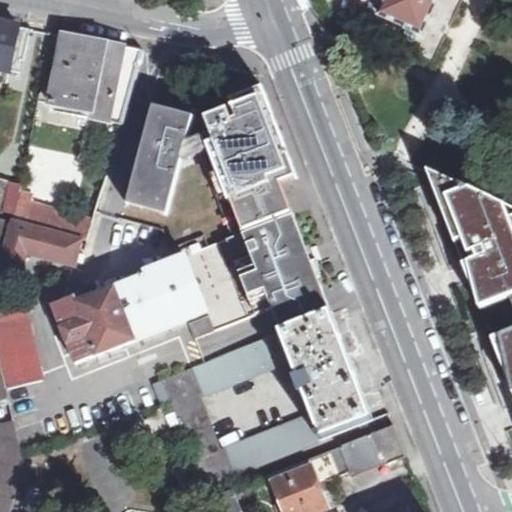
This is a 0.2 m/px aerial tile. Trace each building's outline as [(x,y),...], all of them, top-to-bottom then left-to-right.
[(388,0),(381,16),(394,22),(408,29),(423,35),(429,21),(435,7),(438,0),(388,0)] [(0,28),(0,80),(7,82),(9,76),(20,77),(23,61),(30,34),(0,28)] [(143,52),(140,52),(127,49),(122,48),(103,45),(65,36),(60,61),(52,105),(57,106),(93,113),(93,120),(123,126),(127,111),(143,52)] [(214,141),(197,148),(217,198),(294,168),(283,141),(275,122),(262,89),(231,101),(238,120),(232,122),(228,111),(205,119),(210,130),(214,141)] [(93,120),(93,113),(57,106),(56,113),(93,120)] [(161,205),(183,119),(152,112),(146,138),(150,139),(135,199),(161,205)] [(191,121),(183,119),(161,205),(170,208),(183,153),(187,140),(191,121)] [(214,141),(210,130),(187,140),(183,153),(197,148),(214,141)] [(217,198),(234,239),(294,215),(310,209),(301,188),(294,168),(217,198)] [(0,210),(6,212),(12,184),(0,180),(0,210)] [(482,277),(471,281),(482,310),(511,298),(511,297),(511,221),(510,222),(504,207),(464,193),(448,199),(461,234),(454,237),(465,266),(477,262),(482,277)] [(91,241),(96,221),(28,204),(23,222),(91,241)] [(234,239),(192,255),(177,261),(141,275),(142,280),(79,305),(78,301),(56,309),(78,364),(208,313),(211,316),(190,325),(196,340),(272,310),(281,334),(284,333),(331,314),(324,291),(314,266),(308,250),(294,215),(234,239)] [(85,242),(0,218),(0,262),(4,264),(4,267),(24,272),(29,253),(48,258),(79,265),(85,242)] [(468,274),(471,281),(482,277),(477,262),(465,266),(468,274)] [(0,355),(8,390),(45,382),(24,295),(0,300),(0,355)] [(284,333),(295,361),(302,380),(297,382),(303,397),(308,395),(315,414),(325,440),(372,421),(350,364),(331,314),(284,333)] [(163,381),(204,486),(206,489),(326,442),(325,440),(315,414),(223,450),(203,398),(295,361),(284,333),(281,334),(163,381)] [(511,333),(494,341),(511,387),(511,333)] [(0,401),(10,399),(8,390),(0,355),(0,401)] [(37,400),(23,403),(26,422),(41,420),(37,400)] [(0,511),(12,511),(25,462),(19,437),(16,422),(0,425),(0,511)] [(310,460),(327,504),(334,501),(327,482),(382,461),(384,467),(407,458),(395,426),(310,460)] [(310,460),(272,475),(286,511),(319,511),(329,508),(327,504),(310,460)] [(240,511),(232,491),(230,492),(211,499),(216,511),(240,511)]
